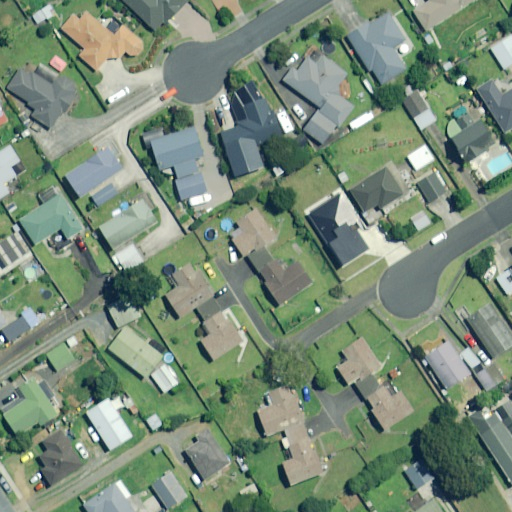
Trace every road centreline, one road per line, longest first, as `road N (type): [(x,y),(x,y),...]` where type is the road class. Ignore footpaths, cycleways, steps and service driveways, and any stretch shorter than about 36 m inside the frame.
road 1 (residential): [(408,291),(430,262),(511,208)]
road 2 (residential): [(194,69),(305,0)]
